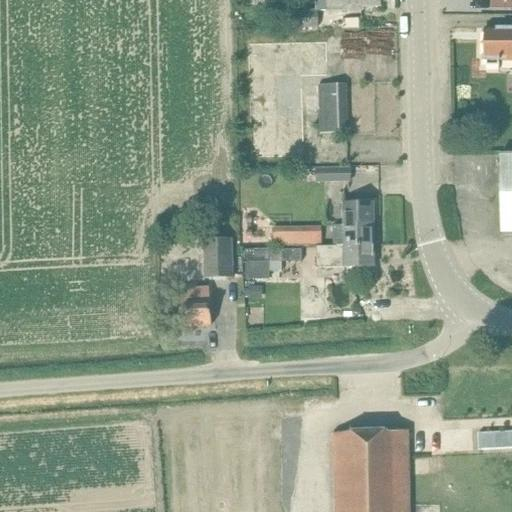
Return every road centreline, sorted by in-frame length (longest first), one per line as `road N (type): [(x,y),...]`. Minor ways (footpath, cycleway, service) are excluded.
road 1 (unclassified): [(0,389),(354,364),(423,351),(471,312)]
road 2 (tertiary): [(471,312),(441,262),(433,227),(421,0)]
